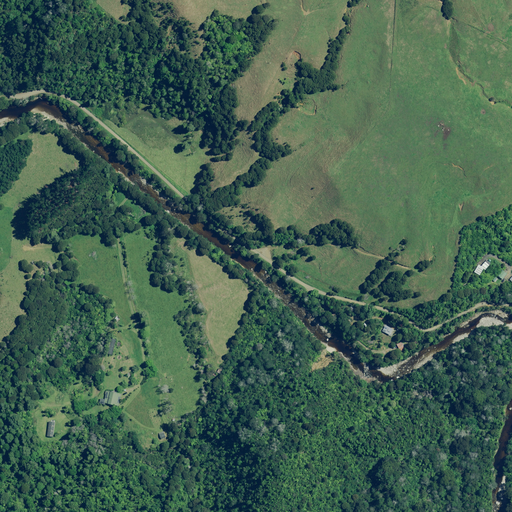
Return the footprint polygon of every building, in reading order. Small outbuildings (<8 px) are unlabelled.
[(490,264),(485,261),(482,267),(478,265),(474,272),(480,276),(483,269),(486,271),(490,264)] [(507,273),(503,269),(498,277),(502,280),(507,273)] [(393,329),(385,325),(382,331),(390,335),(393,329)] [(405,349),(401,342),(397,345),(400,351),(405,349)] [(100,398),(100,399),(99,404),(105,405),(105,403),(119,406),(120,400),(121,400),(121,398),(121,394),(105,391),(105,394),(106,394),(104,399),(100,398)] [(47,437),(49,437),(48,439),(51,439),(51,437),(53,437),(55,422),(49,422),(47,437)]
